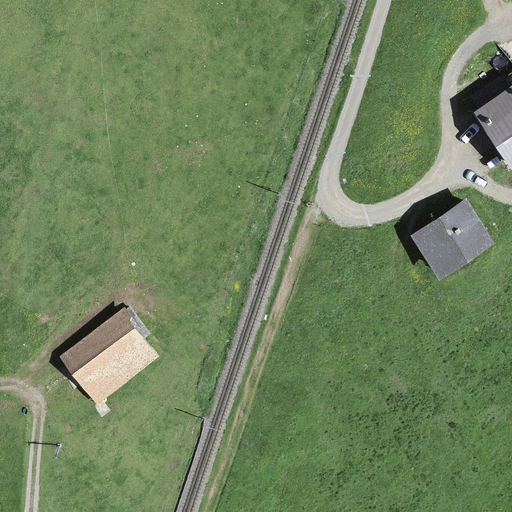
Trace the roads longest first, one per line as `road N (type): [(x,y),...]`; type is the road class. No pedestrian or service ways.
road 1 (track): [(492,0),(490,30),(451,67),(449,182)]
road 2 (track): [(0,389),(29,398),(37,417),(30,511)]
